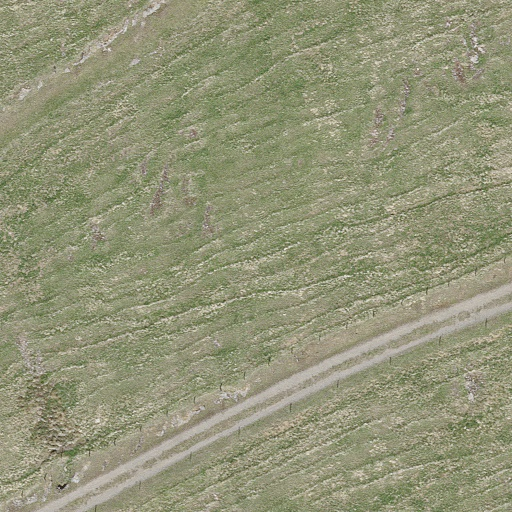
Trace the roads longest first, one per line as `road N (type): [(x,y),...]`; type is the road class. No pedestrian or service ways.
road 1 (track): [(79,511),(511,328)]
road 2 (track): [(0,184),(245,0)]
